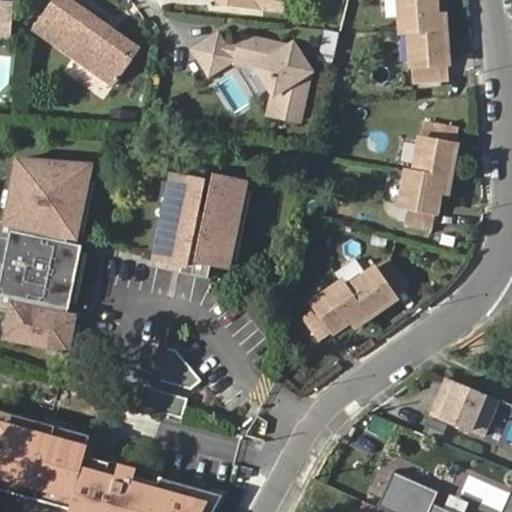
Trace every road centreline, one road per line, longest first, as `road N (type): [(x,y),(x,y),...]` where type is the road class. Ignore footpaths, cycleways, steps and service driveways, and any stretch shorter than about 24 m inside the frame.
road 1 (residential): [(262,511),(297,441),(350,388),(511,289)]
road 2 (residential): [(511,289),(511,160),(492,0)]
